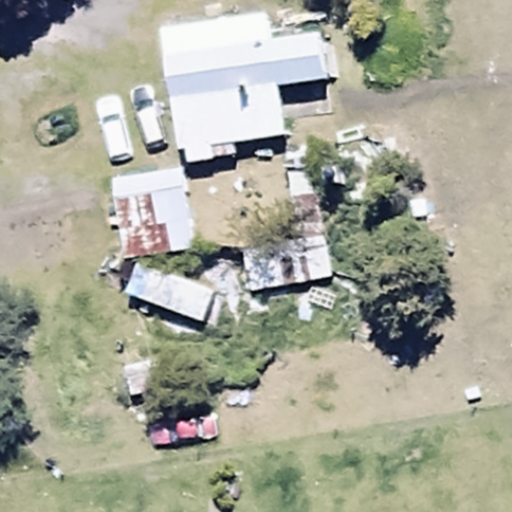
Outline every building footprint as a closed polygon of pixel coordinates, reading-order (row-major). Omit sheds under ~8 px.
[(268,27),(170,35),(181,159),(190,159),(192,173),(218,171),(217,167),(235,165),(234,153),(287,148),(285,134),(336,130),(328,41),(270,46),(268,27)] [(461,110),(429,115),(437,170),(469,166),(461,110)] [(189,178),(119,188),(128,269),(199,260),(189,178)] [(328,243),(245,260),(253,303),(336,286),(328,243)] [(144,269),(130,301),(204,333),(218,301),(144,269)]
